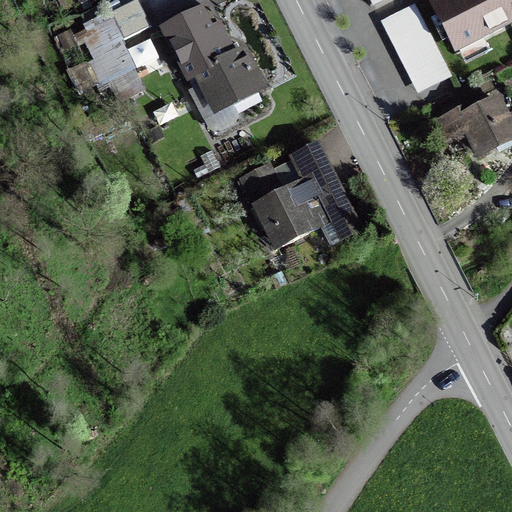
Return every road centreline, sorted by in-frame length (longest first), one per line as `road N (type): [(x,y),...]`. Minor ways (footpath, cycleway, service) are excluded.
road 1 (tertiary): [(473,352),(295,0)]
road 2 (residential): [(473,352),(417,393),(330,511)]
